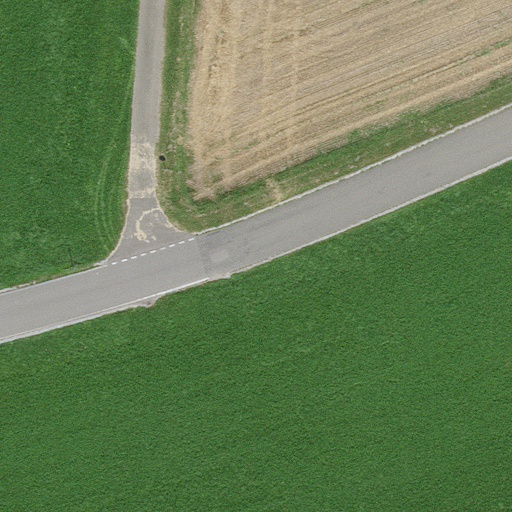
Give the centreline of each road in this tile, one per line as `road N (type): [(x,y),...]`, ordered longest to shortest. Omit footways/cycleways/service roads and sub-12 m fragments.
road 1 (unclassified): [(511,134),(144,280)]
road 2 (track): [(144,280),(154,0)]
road 3 (residential): [(144,280),(0,318)]
